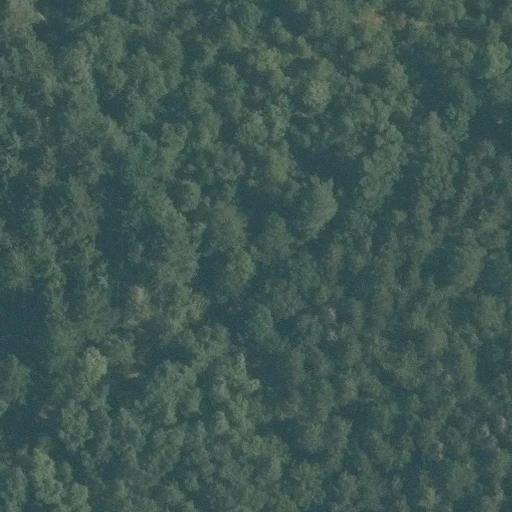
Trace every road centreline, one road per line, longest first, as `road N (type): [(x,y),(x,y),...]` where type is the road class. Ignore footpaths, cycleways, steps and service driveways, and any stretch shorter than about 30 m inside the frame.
road 1 (track): [(26,0),(222,301)]
road 2 (track): [(222,301),(511,106)]
road 3 (track): [(222,301),(304,511)]
